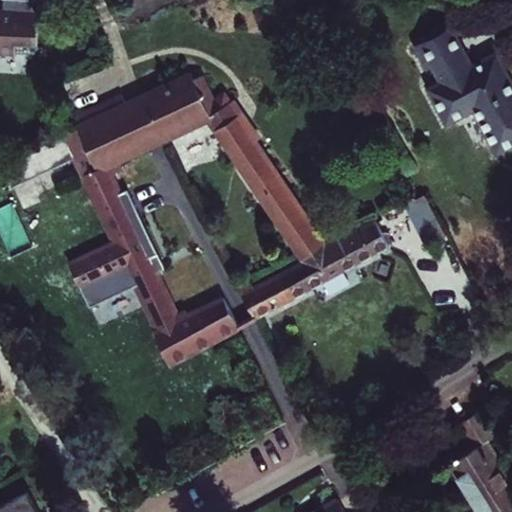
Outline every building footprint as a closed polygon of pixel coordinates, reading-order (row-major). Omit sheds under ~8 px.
[(0,41),(37,42),(37,6),(33,5),(32,0),(1,0),(1,5),(0,5),(0,41)] [(492,144),(511,133),(511,77),(498,52),(493,42),(467,56),(446,17),(411,35),(423,59),(428,57),(436,73),(424,79),(442,114),(470,100),(492,144)] [(97,160),(102,158),(153,134),(199,113),(231,99),(228,95),(210,107),(190,63),(178,69),(177,66),(173,69),(174,71),(168,74),(167,71),(163,73),(164,75),(156,79),(155,77),(150,79),(151,82),(117,97),(115,95),(111,97),(112,99),(102,103),(101,101),(97,103),(99,106),(92,108),(90,106),(87,108),(88,111),(77,116),(97,160)] [(293,249),(323,234),(231,99),(199,113),(291,246),(293,249)] [(97,160),(80,168),(110,234),(66,255),(88,300),(131,280),(165,353),(237,315),(223,289),(220,283),(172,308),(102,158),(97,160)] [(253,306),(256,304),(387,235),(374,211),(325,237),(323,234),(293,249),(294,251),(240,280),(253,306)] [(231,285),(244,311),(253,306),(240,280),(231,285)] [(237,315),(244,311),(231,285),(223,289),(237,315)] [(450,455),(486,511),(511,511),(511,472),(489,435),(496,430),(479,404),(458,417),(473,441),(463,447),(450,455)] [(46,511),(55,507),(41,485),(0,507),(0,511),(46,511)] [(351,511),(339,490),(301,511),(351,511)]
